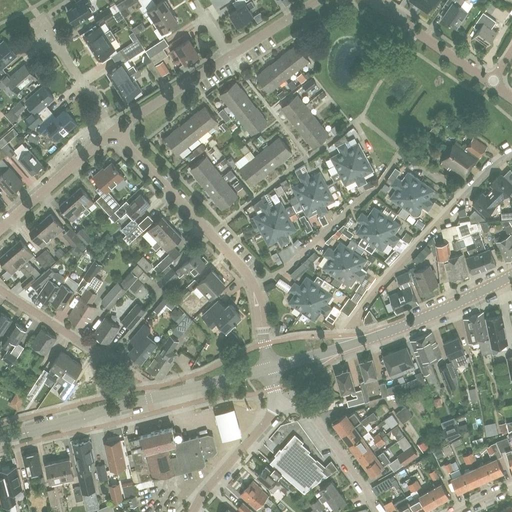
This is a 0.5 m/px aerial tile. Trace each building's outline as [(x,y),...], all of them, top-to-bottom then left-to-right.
[(76,23),(92,12),(87,5),(91,2),(89,0),(79,0),(77,2),(78,4),(67,10),(76,23)] [(122,0),(116,4),(120,10),(134,0),(122,0)] [(139,0),(134,0),(120,10),(122,13),(124,17),(131,12),(140,7),(143,5),(139,0)] [(155,20),(171,11),(163,0),(156,5),(154,1),(141,10),(146,17),(151,13),(155,20)] [(411,0),(427,11),(434,0),(411,0)] [(468,11),(460,6),(465,0),(464,0),(446,0),(445,2),(452,6),(443,18),(456,27),(468,11)] [(253,15),(250,10),(255,6),(252,1),(231,14),(237,25),(253,15)] [(115,3),(108,7),(113,14),(115,17),(117,21),(124,17),(122,13),(120,10),(116,4),(115,3)] [(98,23),(113,14),(108,7),(94,16),(98,23)] [(169,27),(178,21),(171,11),(155,20),(159,26),(155,29),(160,37),(171,30),(169,27)] [(485,49),(497,32),(491,27),(496,20),(483,12),(478,19),(483,22),(472,40),(485,49)] [(137,33),(148,28),(145,22),(134,28),(137,33)] [(86,44),(88,43),(91,47),(113,34),(110,29),(105,32),(100,25),(97,27),(96,24),(79,35),(86,44)] [(113,34),(91,47),(94,52),(92,54),(98,63),(114,53),(112,50),(116,48),(111,42),(116,39),(113,34)] [(123,55),(141,43),(138,38),(120,50),(123,55)] [(157,53),(163,48),(169,45),(164,38),(146,50),(150,57),(157,53)] [(186,62),(199,54),(189,39),(170,51),(173,56),(179,53),(186,62)] [(0,42),(0,69),(3,67),(9,62),(7,61),(16,54),(4,40),(0,42)] [(145,49),(141,43),(123,55),(127,60),(127,61),(145,49)] [(299,68),(309,60),(296,44),(286,52),(299,68)] [(163,48),(157,53),(150,57),(152,60),(154,63),(167,55),(163,48)] [(299,68),(286,52),(277,60),(289,76),(299,68)] [(162,75),(154,63),(152,60),(146,64),(156,79),(162,75)] [(289,76),(277,60),(267,68),(279,83),(289,76)] [(107,72),(115,84),(132,73),(137,70),(133,65),(128,68),(124,62),(107,72)] [(0,77),(0,89),(2,88),(9,82),(17,92),(35,76),(25,64),(10,76),(7,72),(0,77)] [(279,83),(267,68),(257,76),(269,91),(279,83)] [(137,70),(132,73),(115,84),(125,101),(142,90),(135,78),(141,74),(138,69),(137,70)] [(286,83),(289,91),(298,88),(295,80),(286,83)] [(220,94),(228,104),(244,92),(236,82),(220,94)] [(33,128),(37,125),(43,120),(37,112),(54,98),(43,85),(25,100),(33,109),(24,117),(33,128)] [(236,114),(252,101),(244,92),(228,104),(236,114)] [(290,117),(305,104),(297,94),(282,107),(290,117)] [(236,114),(244,124),(259,111),(252,101),(236,114)] [(313,114),(305,104),(290,117),(297,127),(313,114)] [(196,114),(208,129),(218,121),(206,106),(196,114)] [(11,109),(5,114),(11,121),(17,116),(11,109)] [(59,138),(76,123),(64,110),(57,117),(52,112),(43,120),(37,125),(45,133),(50,128),(59,138)] [(267,121),(259,111),(244,124),(252,134),(267,121)] [(186,122),(198,137),(208,129),(196,114),(186,122)] [(313,114),(297,127),(305,136),(321,124),(313,114)] [(198,137),(186,122),(176,130),(188,145),(198,137)] [(329,134),(321,124),(305,136),(313,146),(329,134)] [(188,145),(176,130),(166,138),(179,153),(188,145)] [(349,147),(347,142),(349,141),(345,133),(339,138),(352,163),(367,156),(359,142),(349,147)] [(280,137),(270,145),(282,160),(292,152),(280,137)] [(475,165),(487,146),(473,137),(466,148),(456,141),(441,163),(465,180),(470,172),(465,169),(470,162),(475,165)] [(352,163),(339,138),(334,142),(337,146),(337,145),(341,151),(331,156),(338,170),(352,163)] [(1,147),(7,154),(10,157),(15,153),(6,142),(1,147)] [(0,169),(3,172),(0,174),(0,181),(10,193),(23,182),(2,159),(7,154),(1,147),(0,145),(0,169)] [(270,145),(260,152),(273,168),(282,160),(270,145)] [(17,154),(16,155),(32,174),(43,164),(30,149),(30,150),(26,146),(17,154)] [(260,152),(250,160),(263,176),(273,168),(260,152)] [(247,154),(236,161),(240,167),(251,159),(247,154)] [(199,178),(215,166),(207,156),(191,169),(199,178)] [(374,170),(367,156),(352,163),(363,183),(367,181),(364,175),(374,170)] [(263,176),(250,160),(240,168),(253,184),(263,176)] [(106,201),(112,195),(108,191),(124,177),(111,162),(100,172),(99,171),(93,176),(100,185),(96,189),(101,195),(106,201)] [(359,186),(363,183),(352,163),(338,170),(331,174),(335,181),(342,177),(346,185),(356,180),(359,186)] [(310,176),(307,171),(308,170),(305,164),(300,167),(313,193),(328,185),(320,171),(310,176)] [(222,176),(215,166),(199,178),(206,188),(222,176)] [(414,170),(424,176),(427,172),(417,166),(414,170)] [(292,186),(299,200),(313,193),(300,167),(295,170),(298,175),(299,175),(302,181),(292,186)] [(412,193),(421,180),(408,171),(402,180),(396,177),(397,176),(392,173),(388,177),(412,193)] [(511,195),(511,180),(510,182),(501,173),(491,183),(494,187),(486,195),(482,192),(473,202),(485,215),(508,192),(511,195)] [(222,176),(206,188),(214,198),(230,186),(222,176)] [(386,181),(391,184),(396,188),(390,197),(403,206),(412,193),(388,177),(386,181)] [(421,180),(412,193),(431,206),(434,202),(428,198),(434,189),(421,180)] [(324,213),(328,211),(325,205),(335,199),(332,193),(339,189),(335,181),(328,185),(313,193),(324,213)] [(281,185),(275,188),(279,195),(285,192),(281,185)] [(238,196),(230,186),(214,198),(222,208),(238,196)] [(70,196),(83,211),(86,214),(90,211),(87,207),(94,202),(81,187),(70,196)] [(131,215),(132,213),(136,217),(150,204),(140,193),(130,203),(126,200),(115,211),(120,216),(126,210),(131,215)] [(313,193),(299,200),(292,204),(296,212),(303,208),(307,215),(317,209),(320,215),(318,216),(323,224),(328,221),(324,213),(313,193)] [(421,208),(423,206),(428,210),(431,206),(412,193),(403,206),(410,211),(411,214),(414,215),(417,215),(420,214),(421,211),(421,208)] [(261,197),(264,203),(275,223),(289,215),(289,216),(296,212),(292,204),(285,208),(281,201),(272,206),(265,194),(261,197)] [(106,201),(101,195),(97,199),(110,214),(114,210),(106,201)] [(83,211),(70,196),(60,205),(73,220),(83,211)] [(275,223),(264,203),(260,205),(264,211),(250,218),(255,228),(259,226),(261,230),(275,223)] [(360,215),(378,228),(387,215),(374,206),(368,215),(362,212),(360,215)] [(391,209),(387,215),(378,228),(397,241),(400,237),(394,233),(401,224),(393,219),(397,213),(391,209)] [(475,222),(480,221),(482,220),(486,221),(475,209),(469,214),(470,222),(475,222)] [(511,210),(503,211),(504,218),(511,218),(511,210)] [(53,237),(64,228),(51,213),(40,222),(53,237)] [(459,218),(456,224),(456,225),(467,223),(470,222),(469,214),(467,215),(459,216),(459,218)] [(289,215),(275,223),(285,243),(290,240),(287,234),(296,229),(289,216),(289,215)] [(369,241),(378,228),(360,215),(357,219),(363,223),(356,232),(363,237),(358,243),(365,248),(369,241)] [(147,230),(157,240),(172,226),(162,216),(147,230)] [(121,229),(126,234),(138,224),(133,218),(121,229)] [(508,233),(511,230),(511,225),(509,220),(500,220),(508,233)] [(53,237),(40,222),(30,231),(43,246),(53,237)] [(470,222),(467,223),(471,234),(478,231),(475,222),(470,222)] [(285,243),(275,223),(261,230),(269,244),(279,239),(282,245),(285,243)] [(338,229),(342,232),(350,238),(354,233),(348,228),(349,227),(344,223),(338,229)] [(460,239),(464,238),(472,235),(471,234),(467,223),(456,225),(459,233),(460,239)] [(138,224),(126,234),(123,237),(129,243),(144,230),(138,224)] [(456,224),(441,228),(443,237),(459,233),(456,225),(456,224)] [(162,245),(167,250),(181,236),(172,226),(157,240),(152,245),(156,249),(162,245)] [(81,239),(76,233),(71,227),(63,234),(74,246),(81,239)] [(76,233),(81,239),(86,244),(92,239),(82,228),(76,233)] [(395,245),(397,241),(378,228),(369,241),(383,250),(389,241),(395,245)] [(337,238),(342,232),(338,229),(333,234),(337,238)] [(472,235),(474,242),(484,268),(496,264),(490,248),(485,250),(481,240),(478,231),(471,234),(472,235)] [(506,260),(511,257),(511,237),(510,234),(496,242),(506,260)] [(472,235),(464,238),(466,245),(474,242),(472,235)] [(33,254),(20,239),(10,248),(23,263),(28,269),(30,271),(34,268),(27,260),(33,254)] [(459,239),(452,241),(454,248),(454,249),(461,247),(459,239)] [(328,246),(326,250),(344,263),(353,250),(340,241),(334,250),(328,246)] [(448,241),(444,242),(436,244),(438,259),(437,259),(437,262),(440,282),(467,274),(462,253),(450,256),(449,249),(448,241)] [(471,273),(484,268),(474,242),(466,245),(470,255),(466,257),(471,273)] [(314,256),(319,252),(314,247),(305,255),(312,261),(314,256)] [(23,263),(10,248),(0,256),(0,258),(12,272),(18,268),(19,269),(20,268),(24,273),(28,269),(23,263)] [(41,253),(51,265),(56,261),(46,249),(41,253)] [(322,267),(335,276),(344,263),(326,250),(323,254),(328,258),(322,267)] [(353,250),(344,263),(363,276),(366,272),(361,268),(367,259),(353,250)] [(399,254),(395,250),(390,255),(386,260),(390,264),(399,254)] [(201,257),(196,252),(180,268),(176,271),(172,267),(157,280),(164,288),(179,274),(180,275),(184,272),(189,267),(195,273),(208,260),(203,255),(201,257)] [(50,267),(51,265),(41,253),(36,258),(46,270),(50,267)] [(159,273),(174,259),(169,253),(154,268),(159,273)] [(307,258),(303,262),(308,267),(312,263),(308,259),(307,258)] [(379,258),(375,263),(385,270),(389,265),(379,258)] [(83,276),(75,289),(82,293),(89,281),(91,282),(96,275),(102,265),(95,260),(83,276)] [(149,261),(144,263),(146,271),(152,269),(149,261)] [(356,279),(354,278),(355,276),(360,280),(363,276),(344,263),(335,276),(332,281),(340,287),(344,282),(349,285),(349,284),(351,286),(356,279)] [(136,265),(120,283),(126,288),(142,270),(136,265)] [(408,270),(409,271),(413,281),(419,279),(423,289),(437,283),(429,265),(417,270),(416,267),(408,270)] [(49,303),(51,300),(63,283),(65,279),(63,275),(58,272),(54,272),(50,267),(46,270),(38,276),(43,282),(45,283),(46,283),(38,295),(49,303)] [(225,282),(213,269),(193,288),(200,295),(205,290),(210,296),(225,282)] [(144,281),(150,276),(144,270),(139,276),(144,281)] [(414,282),(413,281),(409,271),(396,276),(401,287),(414,282)] [(32,273),(21,283),(25,288),(36,278),(32,273)] [(91,282),(88,287),(95,291),(103,280),(96,275),(91,282)] [(295,282),(292,285),(311,298),(324,280),(318,276),(314,281),(307,276),(300,285),(295,282)] [(324,280),(311,298),(330,311),(332,307),(327,303),(333,294),(328,291),(333,285),(324,279),(324,280)] [(274,280),(264,285),(266,290),(277,284),(274,280)] [(110,306),(126,288),(120,283),(119,282),(103,300),(110,306)] [(63,307),(74,291),(63,283),(51,300),(63,307)] [(352,297),(357,301),(367,287),(361,283),(352,297)] [(288,302),(302,311),(311,298),(292,285),(289,289),(295,293),(288,302)] [(396,313),(418,303),(411,286),(389,295),(396,313)] [(88,287),(81,297),(69,316),(85,326),(97,307),(91,303),(97,293),(95,291),(88,287)] [(173,299),(177,304),(191,291),(186,287),(173,299)] [(165,298),(154,311),(159,315),(166,307),(171,311),(175,306),(165,298)] [(311,298),(302,311),(315,320),(321,311),(327,315),(330,311),(311,298)] [(226,329),(241,315),(229,303),(225,307),(218,300),(203,314),(213,325),(218,320),(226,329)] [(340,309),(348,315),(353,308),(345,302),(340,309)] [(131,326),(145,309),(138,303),(124,320),(131,326)] [(176,307),(168,315),(175,322),(183,314),(176,307)] [(0,312),(0,311),(0,331),(2,333),(11,319),(0,312)] [(483,311),(463,318),(469,343),(479,340),(482,354),(492,352),(489,338),(483,311)] [(100,314),(94,324),(97,327),(104,316),(100,314)] [(486,318),(492,353),(496,352),(498,350),(497,344),(507,342),(502,315),(486,318)] [(109,342),(119,326),(105,317),(94,333),(109,342)] [(180,338),(185,336),(183,331),(192,327),(189,320),(182,323),(184,328),(177,331),(180,338)] [(333,323),(328,320),(325,324),(332,328),(335,325),(333,323)] [(18,343),(27,329),(15,322),(6,336),(2,343),(9,347),(13,340),(18,343)] [(140,361),(155,343),(145,334),(150,328),(145,323),(134,335),(139,340),(129,352),(140,361)] [(46,353),(56,337),(42,328),(31,343),(46,353)] [(429,373),(425,363),(441,357),(431,332),(410,340),(424,375),(429,373)] [(178,353),(173,349),(179,340),(170,335),(147,368),(162,379),(174,361),(173,361),(178,353)] [(453,362),(460,359),(461,360),(466,358),(463,350),(464,350),(458,336),(444,342),(450,357),(450,356),(452,361),(446,363),(446,365),(451,377),(458,375),(453,362)] [(406,345),(383,354),(389,371),(391,377),(403,373),(415,368),(413,363),(406,345)] [(2,358),(12,364),(18,355),(7,349),(2,358)] [(25,363),(31,354),(25,350),(19,359),(25,363)] [(61,351),(51,366),(52,366),(49,370),(54,373),(57,369),(62,373),(72,358),(61,351)] [(372,357),(359,360),(364,378),(376,375),(372,357)] [(82,365),(72,358),(62,373),(66,376),(63,381),(66,383),(59,394),(65,398),(75,384),(71,381),(82,365)] [(452,380),(451,377),(446,365),(439,368),(447,389),(455,386),(452,380)] [(353,393),(356,392),(358,401),(365,400),(361,387),(355,389),(355,387),(354,387),(347,368),(334,373),(338,383),(337,385),(338,389),(340,390),(341,392),(350,389),(351,392),(353,393)] [(30,391),(35,394),(50,373),(44,369),(30,391)] [(418,385),(424,383),(420,371),(414,373),(418,385)] [(361,387),(365,400),(368,399),(363,379),(359,380),(361,387)] [(385,381),(378,383),(381,395),(388,394),(385,381)] [(395,385),(387,387),(389,394),(409,388),(406,382),(395,385)] [(23,400),(25,397),(18,392),(16,395),(23,400)] [(434,397),(427,398),(428,407),(435,406),(434,397)] [(443,398),(437,400),(440,408),(446,406),(443,398)] [(406,405),(396,413),(403,422),(413,415),(406,405)] [(236,407),(216,412),(224,439),(243,434),(236,407)] [(342,433),(361,420),(354,410),(347,415),(346,413),(339,418),(336,418),(331,421),(335,427),(336,426),(342,433)] [(342,433),(350,443),(368,430),(363,425),(370,420),(366,416),(361,420),(342,433)] [(443,427),(448,441),(461,434),(456,422),(443,427)] [(213,453),(216,450),(213,435),(208,434),(198,437),(198,436),(182,439),(181,433),(177,431),(174,432),(172,426),(140,434),(141,435),(129,438),(139,481),(202,465),(205,462),(203,456),(213,453)] [(350,443),(357,454),(382,436),(386,433),(383,429),(372,437),(368,430),(350,443)] [(270,461),(282,472),(293,481),(304,492),(327,475),(322,470),(323,468),(315,461),(316,459),(308,452),(310,450),(302,443),(303,441),(295,433),(270,461)] [(377,456),(376,455),(373,450),(379,446),(379,445),(385,441),(382,436),(357,454),(365,464),(377,456)] [(511,450),(507,437),(496,441),(501,451),(506,450),(511,468),(511,467),(511,450)] [(91,446),(93,445),(91,440),(90,440),(90,439),(73,443),(79,469),(77,469),(82,492),(95,489),(89,460),(94,459),(91,446)] [(125,465),(119,439),(106,442),(111,468),(125,465)] [(424,440),(418,443),(422,450),(429,446),(424,440)] [(495,454),(501,451),(496,441),(486,446),(490,453),(494,451),(495,454)] [(417,454),(411,446),(398,456),(404,464),(417,454)] [(28,474),(43,471),(38,451),(23,454),(28,474)] [(383,451),(376,455),(377,456),(365,464),(372,474),(384,466),(383,465),(390,460),(383,451)] [(468,454),(471,461),(476,459),(473,451),(468,454)] [(471,461),(468,454),(463,456),(466,463),(471,461)] [(58,460),(62,479),(74,476),(70,457),(58,460)] [(497,457),(485,462),(491,476),(503,471),(497,457)] [(62,479),(58,460),(46,462),(51,482),(62,479)] [(453,469),(450,462),(444,464),(448,471),(453,469)] [(485,462),(474,467),(480,481),(491,476),(485,462)] [(108,477),(105,463),(96,465),(99,478),(108,477)] [(0,476),(0,492),(4,506),(13,511),(14,511),(12,503),(16,502),(13,490),(21,487),(16,466),(10,467),(9,465),(2,467),(3,469),(1,470),(3,475),(0,476)] [(285,489),(293,481),(282,472),(278,476),(266,465),(258,475),(270,486),(274,481),(279,485),(280,485),(285,489)] [(462,472),(469,486),(480,481),(474,467),(462,472)] [(433,478),(438,476),(434,469),(430,471),(433,478)] [(457,491),(469,486),(462,472),(451,477),(457,491)] [(397,482),(395,479),(391,481),(389,476),(378,483),(383,490),(397,482)] [(138,489),(156,484),(154,477),(136,482),(138,489)] [(416,488),(420,485),(416,478),(412,481),(416,488)] [(257,509),(269,496),(261,489),(262,489),(253,480),(240,495),(249,503),(250,502),(257,509)] [(310,503),(314,508),(322,502),(327,498),(338,490),(331,480),(319,488),(323,493),(318,497),(319,497),(310,503)] [(414,497),(409,500),(415,511),(419,511),(427,508),(420,494),(416,488),(412,481),(408,483),(412,490),(411,491),(414,497)] [(123,498),(119,482),(110,484),(113,500),(123,498)] [(433,493),(438,502),(449,495),(441,482),(430,488),(433,493)] [(73,487),(76,501),(83,500),(80,486),(73,487)] [(427,508),(438,502),(433,493),(430,488),(420,494),(427,508)] [(136,495),(135,489),(124,491),(125,497),(136,495)] [(51,506),(58,505),(54,490),(48,491),(51,506)] [(346,501),(338,490),(327,498),(334,509),(346,501)] [(138,507),(136,495),(128,497),(131,508),(138,507)] [(396,508),(398,507),(400,511),(415,511),(409,500),(406,495),(393,503),(396,508)] [(89,498),(91,509),(100,507),(98,496),(89,498)] [(237,508),(241,511),(254,511),(243,502),(237,508)] [(322,502),(314,508),(307,511),(316,511),(325,506),(322,502)] [(142,506),(144,511),(152,509),(150,503),(142,506)]
